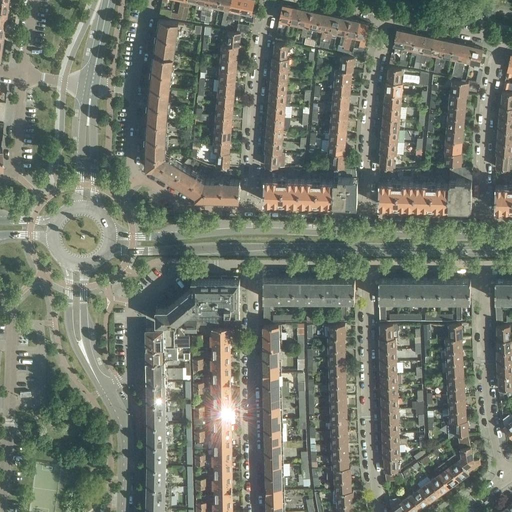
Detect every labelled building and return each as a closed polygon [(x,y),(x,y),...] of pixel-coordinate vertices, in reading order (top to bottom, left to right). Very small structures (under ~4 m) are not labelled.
[(0,0),(0,10),(6,12),(8,0),(0,0)] [(185,0),(180,0),(178,13),(172,12),(170,17),(182,18),(185,0)] [(197,0),(185,0),(182,18),(187,19),(191,0),(197,2),(197,0)] [(196,8),(202,9),(201,14),(202,14),(201,19),(204,20),(208,0),(197,0),(197,2),(196,8)] [(209,23),(210,16),(212,5),(219,6),(220,0),(208,0),(204,20),(204,22),(209,23)] [(231,0),(220,0),(219,6),(225,8),(221,26),(226,27),(227,19),(231,0)] [(231,0),(227,19),(232,20),(233,18),(239,19),(241,11),(242,0),(231,0)] [(242,0),(241,11),(247,12),(246,19),(245,20),(250,21),(253,21),(255,13),(252,13),(254,0),(242,0)] [(288,28),(292,6),(283,4),(282,5),(278,26),(288,28)] [(302,9),(292,6),(288,28),(287,32),(292,33),(294,23),(299,24),(302,9)] [(159,15),(170,17),(172,12),(172,10),(161,7),(159,15)] [(312,11),(302,9),(299,24),(304,25),(301,35),(306,36),(312,11)] [(314,46),(316,39),(311,37),(313,27),(318,28),(321,13),(312,11),(306,36),(304,44),(314,46)] [(331,15),(327,14),(321,13),(318,28),(323,29),(319,47),(324,48),(331,15)] [(331,15),(324,48),(328,49),(331,36),(336,37),(337,32),(340,17),(331,15)] [(350,19),(340,17),(337,32),(342,33),(340,44),(339,43),(337,50),(343,51),(344,48),(350,19)] [(155,38),(153,54),(174,57),(176,37),(179,21),(158,18),(155,38)] [(359,21),(350,19),(344,48),(349,49),(353,35),(356,36),(359,21)] [(353,51),(352,55),(355,55),(362,57),(369,24),(369,23),(359,21),(356,36),(361,37),(360,44),(359,49),(354,47),(353,51)] [(248,32),(250,25),(238,22),(237,29),(248,32)] [(239,45),(240,45),(241,31),(223,29),(222,35),(221,35),(221,43),(222,43),(227,43),(227,44),(239,45)] [(397,30),(392,51),(402,53),(403,46),(407,31),(397,29),(397,30)] [(416,33),(407,31),(403,46),(402,53),(399,64),(406,66),(407,60),(405,60),(408,47),(413,48),(416,33)] [(416,33),(413,48),(412,53),(417,54),(414,67),(419,68),(426,35),(416,33)] [(426,35),(419,68),(421,69),(422,62),(425,62),(426,58),(431,59),(432,53),(435,37),(426,35)] [(434,71),(438,72),(439,65),(445,39),(435,37),(432,53),(437,54),(435,64),(434,71)] [(451,57),(455,42),(445,39),(439,65),(444,66),(446,56),(451,57)] [(275,42),(274,56),(287,57),(288,49),(290,49),(290,43),(275,42)] [(455,42),(451,57),(456,58),(453,75),(457,76),(464,44),(455,42)] [(238,57),(239,45),(227,44),(227,43),(222,43),(221,55),(238,57)] [(464,44),(457,76),(456,79),(461,80),(465,60),(470,61),(474,46),(464,44)] [(474,46),(470,61),(475,62),(474,68),(479,69),(483,48),(474,46)] [(151,72),(149,87),(170,89),(172,70),(174,57),(153,54),(151,72)] [(352,69),(352,70),(353,70),(355,56),(339,54),(339,60),(341,61),(340,68),(352,69)] [(221,55),(220,67),(237,68),(238,57),(221,55)] [(273,55),(272,68),(288,69),(289,57),(287,57),(274,56),(273,55)] [(389,66),(388,80),(401,81),(401,74),(403,74),(404,68),(389,66)] [(236,80),(237,68),(220,67),(219,79),(236,80)] [(351,81),(352,70),(352,69),(340,68),(331,67),(330,79),(335,80),(351,81)] [(272,68),(271,80),(287,81),(288,69),(272,68)] [(429,73),(421,71),(420,83),(428,84),(429,73)] [(219,79),(218,91),(235,92),(236,80),(219,79)] [(453,79),(452,91),(467,92),(467,93),(468,93),(469,80),(466,80),(461,80),(456,79),(453,79)] [(286,93),(287,81),(271,80),(270,91),(286,93)] [(351,81),(335,80),(334,92),(350,93),(351,81)] [(402,93),(403,81),(401,81),(388,80),(386,80),(385,92),(402,93)] [(147,106),(147,120),(167,121),(168,103),(170,89),(149,87),(147,106)] [(234,104),(235,92),(218,91),(217,103),(234,104)] [(286,93),(270,91),(269,103),(285,105),(290,105),(291,93),(286,93)] [(466,104),(467,93),(467,92),(452,91),(451,91),(449,103),(466,104)] [(511,91),(503,91),(501,105),(511,105),(511,91)] [(334,92),(332,103),(349,105),(350,93),(334,92)] [(384,104),(401,105),(402,93),(385,92),(384,104)] [(217,103),(216,114),(233,116),(234,104),(217,103)] [(269,103),(268,115),(284,116),(285,105),(269,103)] [(332,103),(331,115),(348,117),(349,105),(332,103)] [(449,103),(448,114),(465,116),(466,104),(449,103)] [(384,104),(383,116),(400,117),(406,118),(407,106),(401,105),(384,104)] [(511,105),(501,105),(500,105),(499,117),(511,117),(511,105)] [(443,113),(442,126),(447,126),(463,128),(465,116),(448,114),(443,113)] [(232,128),(233,116),(216,114),(215,126),(232,128)] [(283,128),(284,116),(268,115),(267,127),(283,128)] [(331,115),(330,127),(347,129),(348,117),(331,115)] [(382,128),(399,129),(400,117),(383,116),(382,128)] [(511,117),(499,117),(498,129),(511,129),(511,117)] [(145,140),(145,151),(166,151),(166,136),(167,121),(147,120),(145,140)] [(215,126),(214,138),(231,139),(232,128),(215,126)] [(447,126),(446,138),(462,140),(463,128),(447,126)] [(267,127),(266,139),(282,140),(283,128),(267,127)] [(330,127),(329,139),(346,141),(347,129),(330,127)] [(382,128),(381,139),(404,142),(405,130),(399,129),(382,128)] [(511,129),(498,129),(497,141),(511,141),(511,129)] [(213,150),(218,151),(218,150),(230,151),(231,139),(214,138),(214,139),(210,138),(209,144),(214,144),(213,150)] [(461,152),(461,151),(462,140),(446,138),(445,150),(446,151),(446,150),(461,152)] [(265,151),(266,151),(279,152),(281,152),(282,140),(266,139),(265,151)] [(344,152),(346,141),(329,139),(328,151),(332,152),(332,151),(344,152)] [(381,139),(380,152),(381,152),(394,153),(403,154),(404,142),(381,139)] [(511,154),(511,141),(497,141),(496,153),(497,153),(511,154)] [(231,151),(230,151),(218,150),(218,151),(217,158),(215,158),(214,164),(229,165),(231,151)] [(462,151),(461,151),(461,152),(446,150),(446,151),(445,162),(461,164),(462,151)] [(145,164),(145,166),(150,166),(165,175),(175,159),(176,157),(166,151),(145,151),(145,164)] [(279,152),(266,151),(265,165),(280,166),(284,166),(285,153),(281,152),(279,152)] [(346,152),(344,152),(332,151),(332,152),(332,159),(330,159),(329,165),(335,166),(344,166),(346,152)] [(393,160),(394,153),(381,152),(380,165),(395,167),(396,160),(393,160)] [(511,154),(497,153),(496,166),(511,168),(511,167),(511,154)] [(296,164),(296,166),(304,165),(305,155),(300,155),(299,164),(296,164)] [(175,159),(165,175),(197,194),(206,178),(175,159)] [(344,166),(335,166),(334,179),(334,191),(334,202),(357,203),(358,179),(356,179),(356,176),(356,168),(344,166)] [(472,177),(472,166),(450,166),(449,183),(449,206),(469,206),(472,204),(472,177)] [(264,200),(299,201),(300,178),(265,177),(264,200)] [(197,194),(197,198),(240,199),(240,179),(206,178),(197,194)] [(317,179),(300,178),(299,201),(334,202),(334,191),(334,179),(317,179)] [(379,204),(414,205),(414,182),(379,181),(379,204)] [(449,183),(432,182),(414,182),(414,205),(449,206),(449,183)] [(495,207),(511,207),(511,184),(496,184),(495,207)] [(178,320),(185,320),(196,320),(200,320),(200,323),(240,323),(240,305),(240,277),(192,277),(192,287),(169,306),(157,306),(157,321),(176,321),(178,320)] [(270,298),(294,298),(294,277),(264,277),(264,321),(270,320),(270,298)] [(325,278),(294,277),(294,298),(325,298),(325,278)] [(355,278),(325,278),(325,298),(355,298),(355,278)] [(397,298),(410,298),(410,278),(379,278),(379,306),(380,320),(386,320),(386,314),(386,306),(386,298),(397,298)] [(440,278),(410,278),(410,298),(440,298),(440,278)] [(440,278),(440,298),(471,298),(471,278),(440,278)] [(502,299),(511,298),(511,278),(496,278),(496,306),(497,321),(501,321),(503,321),(502,315),(502,299)] [(196,320),(185,320),(185,331),(197,331),(196,320)] [(346,322),(323,323),(323,335),(328,335),(346,335),(346,322)] [(399,322),(380,323),(381,336),(396,336),(398,336),(398,329),(399,329),(399,322)] [(463,336),(462,322),(447,323),(447,329),(449,329),(450,336),(450,337),(462,336),(463,336)] [(264,346),(281,347),(282,347),(281,323),(264,324),(264,346)] [(511,329),(511,323),(497,324),(497,338),(511,337),(510,330),(511,329)] [(164,327),(164,326),(146,327),(147,346),(175,346),(175,326),(164,327)] [(177,346),(190,345),(190,334),(186,334),(183,331),(179,326),(175,326),(175,346),(177,346)] [(210,334),(210,339),(230,339),(230,326),(213,326),(213,334),(210,334)] [(346,335),(328,335),(329,347),(345,347),(345,335),(346,335)] [(396,348),(396,336),(381,336),(379,336),(380,349),(396,348)] [(445,337),(446,349),(462,348),(462,336),(450,337),(450,336),(445,337)] [(511,337),(497,338),(496,338),(497,350),(511,349),(511,337)] [(230,351),(230,339),(210,339),(211,344),(213,344),(213,351),(230,351)] [(175,346),(147,346),(147,359),(163,359),(177,358),(177,346),(175,346)] [(281,370),(281,369),(281,347),(264,346),(263,346),(264,371),(281,370)] [(329,347),(329,359),(345,358),(345,347),(329,347)] [(380,349),(380,361),(397,360),(396,348),(380,349)] [(463,360),(462,348),(446,349),(447,361),(463,360)] [(511,349),(497,350),(497,362),(511,361),(511,349)] [(211,358),(211,363),(230,363),(230,351),(213,351),(213,358),(211,358)] [(163,359),(147,359),(148,381),(166,380),(166,378),(183,378),(183,367),(168,367),(168,370),(165,370),(165,364),(179,364),(179,358),(177,358),(163,359)] [(346,370),(345,358),(329,359),(329,371),(346,370)] [(397,372),(397,360),(380,361),(381,373),(397,372)] [(447,361),(447,372),(464,372),(463,360),(447,361)] [(498,374),(499,374),(511,373),(511,361),(497,362),(498,374)] [(231,375),(230,363),(211,363),(211,368),(213,368),(213,375),(231,375)] [(281,370),(264,371),(264,372),(264,395),(282,395),(289,395),(289,380),(282,380),(281,372),(281,370)] [(329,371),(330,383),(346,382),(346,370),(329,371)] [(381,373),(381,384),(397,384),(397,372),(381,373)] [(447,372),(448,384),(464,383),(464,372),(447,372)] [(511,373),(499,374),(499,388),(511,387),(511,373)] [(211,382),(211,387),(231,387),(231,375),(213,375),(214,382),(211,382)] [(166,400),(166,380),(148,381),(148,401),(166,400)] [(347,394),(346,382),(330,383),(330,395),(347,394)] [(448,389),(449,396),(465,395),(464,383),(448,384),(440,385),(441,390),(448,389)] [(398,396),(397,384),(381,384),(381,396),(398,396)] [(214,399),(231,399),(231,387),(211,387),(204,387),(194,387),(194,392),(214,392),(214,399)] [(330,395),(331,407),(347,406),(347,394),(330,395)] [(264,395),(265,418),(283,417),(282,395),(264,395)] [(449,396),(449,408),(466,407),(465,395),(449,396)] [(381,396),(382,408),(398,408),(398,396),(381,396)] [(211,406),(212,411),(231,411),(231,399),(214,399),(214,406),(211,406)] [(166,400),(148,401),(148,420),(148,423),(166,423),(166,420),(166,400)] [(347,418),(347,406),(331,407),(331,419),(347,418)] [(423,407),(414,407),(414,417),(416,416),(419,416),(419,419),(424,419),(423,407)] [(466,419),(466,407),(449,408),(449,409),(443,409),(443,415),(450,414),(450,420),(454,420),(466,419)] [(399,420),(398,408),(382,408),(382,420),(399,420)] [(204,411),(194,411),(194,416),(195,423),(203,423),(203,416),(212,416),(212,411),(204,411)] [(231,423),(231,411),(212,411),(212,416),(214,416),(214,423),(231,423)] [(511,414),(510,412),(503,417),(504,425),(511,435),(511,414)] [(265,418),(266,441),(283,440),(283,417),(265,418)] [(331,419),(331,430),(348,430),(347,418),(331,419)] [(450,420),(447,420),(448,437),(453,434),(458,434),(468,433),(468,419),(466,419),(454,420),(450,420)] [(382,420),(383,432),(399,431),(399,420),(382,420)] [(166,423),(148,423),(148,442),(166,442),(173,442),(173,422),(166,423)] [(212,430),(212,435),(231,435),(231,423),(214,423),(214,430),(212,430)] [(331,430),(332,442),(348,442),(348,430),(331,430)] [(399,437),(399,431),(383,432),(383,444),(399,443),(407,443),(407,437),(399,437)] [(468,433),(458,434),(460,447),(462,456),(459,458),(465,467),(466,467),(469,471),(473,468),(480,463),(480,459),(474,460),(471,445),(468,433)] [(232,447),(231,435),(212,435),(212,440),(214,440),(215,447),(232,447)] [(266,441),(266,463),(284,463),(283,440),(266,441)] [(166,442),(148,442),(148,451),(148,464),(166,465),(166,462),(166,442)] [(332,442),(332,454),(349,454),(348,442),(332,442)] [(383,456),(384,456),(397,456),(400,456),(399,443),(383,444),(383,456)] [(212,454),(212,459),(232,459),(232,447),(215,447),(215,454),(212,454)] [(310,477),(307,450),(301,451),(303,477),(310,477)] [(414,455),(416,458),(423,454),(420,450),(414,455)] [(469,471),(466,467),(465,467),(459,458),(455,453),(446,460),(450,465),(459,479),(469,471)] [(349,465),(349,454),(332,454),(333,466),(351,466),(351,465),(349,465)] [(424,457),(420,459),(424,464),(427,462),(430,460),(427,455),(424,457)] [(398,463),(397,456),(384,456),(385,470),(400,469),(400,463),(398,463)] [(212,459),(206,459),(206,464),(215,464),(215,471),(232,471),(232,459),(212,459)] [(436,467),(440,472),(450,486),(459,479),(450,465),(446,460),(436,467)] [(284,463),(266,463),(267,487),(284,487),(284,486),(289,486),(288,475),(284,475),(284,463)] [(148,464),(148,484),(166,485),(166,465),(148,464)] [(333,467),(327,467),(327,478),(335,478),(351,478),(351,466),(333,466),(333,467)] [(213,478),(213,483),(232,483),(232,471),(215,471),(215,478),(213,478)] [(440,472),(430,479),(440,493),(450,486),(440,472)] [(417,482),(421,486),(430,500),(440,493),(430,479),(427,475),(417,482)] [(352,489),(351,478),(335,478),(335,490),(353,489),(352,489)] [(232,495),(232,483),(213,483),(213,488),(215,488),(215,495),(232,495)] [(147,504),(147,506),(172,507),(172,505),(172,485),(166,485),(148,484),(147,504)] [(421,507),(430,500),(421,486),(416,490),(413,485),(408,489),(411,493),(421,507)] [(267,511),(269,511),(285,511),(284,487),(267,487),(267,511)] [(337,502),(354,501),(353,489),(335,490),(333,490),(334,502),(337,502)] [(411,493),(402,500),(410,511),(413,511),(421,507),(411,493)] [(213,502),(213,507),(233,507),(232,495),(215,495),(215,502),(213,502)] [(399,497),(390,499),(392,507),(395,511),(410,511),(402,500),(399,497)] [(315,511),(312,498),(306,499),(308,511),(315,511)] [(354,511),(354,501),(337,502),(337,511),(354,511)]
